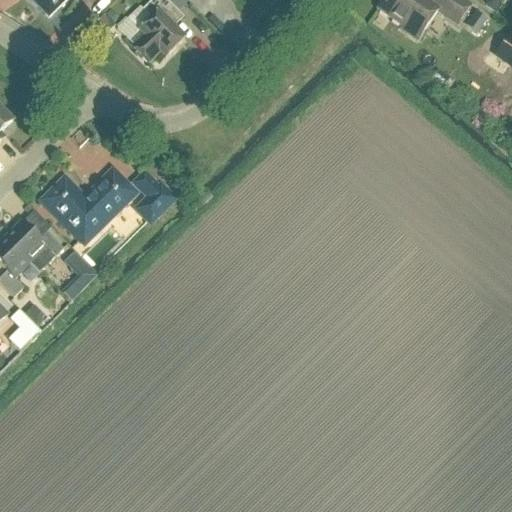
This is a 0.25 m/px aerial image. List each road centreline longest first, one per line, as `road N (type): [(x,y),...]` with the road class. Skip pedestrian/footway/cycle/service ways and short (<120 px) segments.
road 1 (residential): [(94,96),(131,118),(170,125),(202,112),(313,0)]
road 2 (residential): [(0,189),(94,96)]
